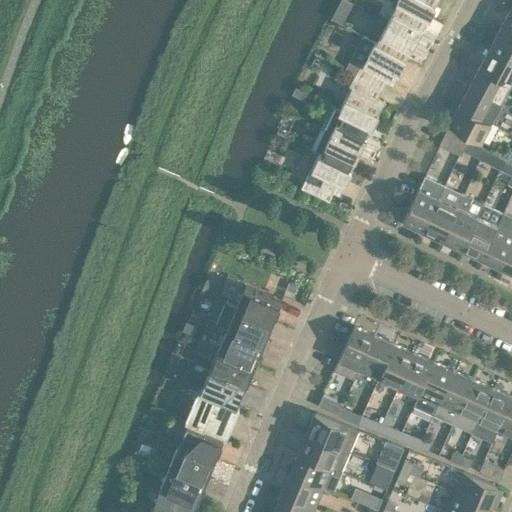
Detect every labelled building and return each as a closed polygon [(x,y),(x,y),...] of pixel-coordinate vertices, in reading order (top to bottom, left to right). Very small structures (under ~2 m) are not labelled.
[(431,41),(436,32),(423,26),(428,15),(429,15),(401,0),(399,0),(389,21),(430,43),(431,41)] [(401,0),(429,15),(428,15),(430,16),(436,3),(435,3),(436,0),(401,0)] [(511,9),(510,8),(500,27),(511,33),(511,9)] [(336,10),(332,17),(343,23),(347,16),(336,10)] [(405,58),(406,57),(411,47),(424,54),(428,46),(429,46),(430,43),(389,21),(377,42),(377,43),(405,58)] [(511,33),(500,27),(490,46),(511,58),(511,33)] [(377,42),(364,35),(347,69),(356,74),(379,85),(384,75),(394,80),(399,70),(400,71),(407,58),(406,57),(405,58),(377,43),(377,42)] [(511,58),(490,46),(480,66),(511,82),(511,58)] [(511,83),(511,82),(480,66),(470,85),(502,102),(511,83)] [(350,86),(352,87),(348,96),(347,96),(341,108),(340,109),(343,110),(343,109),(372,124),(373,125),(379,111),(378,111),(383,101),(373,96),(379,85),(356,74),(350,86)] [(502,102),(470,85),(460,104),(492,121),(502,102)] [(376,149),(380,141),(367,135),(372,124),(343,109),(343,110),(340,109),(341,108),(333,104),(322,126),(375,152),(376,149)] [(450,123),(482,140),(492,121),(460,104),(450,123)] [(351,167),(356,156),(369,162),(373,154),(374,154),(375,152),(322,126),(312,149),(319,153),(320,152),(322,153),(351,167)] [(464,150),(468,140),(446,130),(440,144),(461,154),(464,150)] [(486,149),(468,140),(464,150),(481,158),(486,149)] [(495,153),(486,149),(481,158),(490,163),(500,168),(506,158),(495,153)] [(319,153),(314,165),(315,165),(311,174),(308,173),(302,185),(325,196),(331,185),(340,190),(345,180),(346,180),(352,167),(351,167),(322,153),(320,152),(319,153)] [(511,161),(506,158),(500,168),(511,174),(511,177),(508,184),(511,186),(511,161)] [(426,173),(404,220),(424,229),(446,183),(426,173)] [(446,183),(424,229),(443,239),(465,192),(446,183)] [(463,248),(485,201),(465,192),(443,239),(463,248)] [(498,224),(504,211),(485,201),(463,248),(482,257),(498,224)] [(511,230),(498,224),(482,257),(502,266),(511,245),(511,230)] [(511,271),(511,245),(502,266),(511,271)] [(207,277),(202,289),(218,296),(224,284),(207,277)] [(290,279),(286,288),(295,292),(299,283),(290,279)] [(282,298),(264,290),(246,283),(237,305),(273,320),(282,298)] [(218,321),(228,326),(264,341),(273,320),(237,305),(227,300),(218,321)] [(355,324),(335,368),(356,377),(360,367),(375,334),(355,324)] [(219,347),(255,362),(264,341),(228,326),(219,347)] [(375,334),(360,367),(380,376),(395,342),(375,334)] [(395,342),(380,376),(400,385),(415,351),(395,342)] [(210,368),(247,383),(255,362),(219,347),(210,368)] [(415,351),(400,385),(419,394),(434,360),(415,351)] [(434,360),(419,394),(415,404),(434,412),(454,369),(434,360)] [(238,404),(238,403),(247,383),(210,368),(202,388),(201,389),(238,404)] [(454,369),(434,412),(454,421),(474,378),(454,369)] [(474,378),(454,421),(474,430),(493,387),(474,378)] [(226,438),(240,404),(238,403),(238,404),(201,389),(202,388),(200,387),(186,420),(188,421),(224,436),(224,437),(226,438)] [(511,394),(493,387),(474,430),(493,439),(498,429),(511,397),(511,394)] [(324,394),(319,405),(339,414),(343,405),(344,403),(324,394)] [(511,435),(511,397),(498,429),(511,435)] [(343,405),(339,414),(359,422),(363,413),(343,405)] [(361,430),(316,411),(307,431),(353,450),(361,430)] [(379,430),(383,422),(363,413),(359,422),(379,430)] [(215,457),(224,437),(224,436),(188,421),(179,442),(215,457)] [(399,438),(403,430),(383,422),(379,430),(399,438)] [(299,451),(344,470),(353,450),(307,431),(299,451)] [(413,434),(410,442),(419,446),(423,438),(413,434)] [(429,450),(432,441),(423,438),(419,446),(429,450)] [(403,448),(388,441),(379,462),(386,465),(395,468),(403,448)] [(143,442),(139,450),(152,455),(155,447),(143,442)] [(170,463),(206,478),(215,457),(179,442),(170,463)] [(455,449),(451,459),(461,462),(464,453),(455,449)] [(324,485),(336,490),(344,470),(299,451),(290,471),(324,485)] [(470,466),(474,457),(464,453),(461,462),(470,466)] [(414,462),(405,459),(401,468),(410,472),(414,462)] [(479,470),(500,479),(505,468),(484,459),(479,470)] [(162,484),(198,499),(206,478),(170,463),(162,484)] [(382,475),(390,479),(395,468),(386,465),(382,475)] [(397,478),(406,481),(410,472),(401,468),(397,478)] [(498,485),(464,470),(455,491),(489,505),(498,485)] [(324,485),(290,471),(282,491),(316,505),(324,485)] [(153,505),(169,511),(192,511),(198,499),(162,484),(153,505)] [(313,511),(316,505),(282,491),(274,511),(275,511),(313,511)] [(486,511),(489,505),(455,491),(447,511),(449,511),(486,511)] [(382,499),(374,495),(370,504),(378,508),(382,499)] [(398,502),(389,498),(385,508),(394,511),(398,502)]
